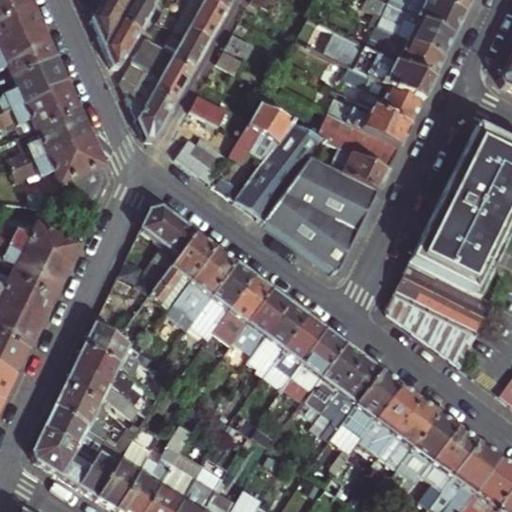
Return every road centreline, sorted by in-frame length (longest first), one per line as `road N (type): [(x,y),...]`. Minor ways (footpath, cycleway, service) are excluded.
road 1 (residential): [(141,167),(0,466)]
road 2 (residential): [(141,167),(345,318)]
road 3 (residential): [(345,318),(454,96)]
road 4 (residential): [(345,318),(511,445)]
road 5 (residential): [(58,0),(123,146),(141,167)]
